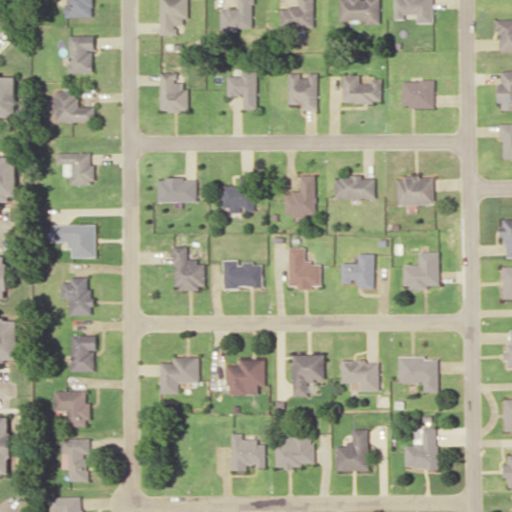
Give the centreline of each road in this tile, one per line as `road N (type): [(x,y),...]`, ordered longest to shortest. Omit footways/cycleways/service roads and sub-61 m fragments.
road 1 (residential): [(474,511),(464,0),(130,142),(131,500),(474,500)]
road 2 (residential): [(471,322),(130,322)]
road 3 (residential): [(130,142),(468,141)]
